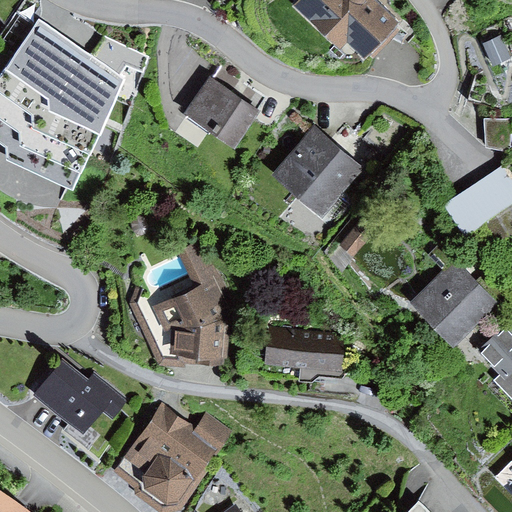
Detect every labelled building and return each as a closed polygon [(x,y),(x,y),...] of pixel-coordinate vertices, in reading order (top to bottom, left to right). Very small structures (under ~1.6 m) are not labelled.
[(300,0),(294,8),(340,50),(347,43),(364,60),(400,23),(377,0),(300,0)] [(39,21),(0,75),(0,143),(5,148),(7,160),(74,189),(126,79),(121,75),(127,65),(144,73),(150,56),(106,36),(92,56),(39,21)] [(502,34),(482,42),(492,65),(511,57),(502,34)] [(476,72),(469,100),(481,103),(488,75),(476,72)] [(260,110),(212,76),(186,114),(234,148),(260,110)] [(511,129),(511,118),(484,119),(485,147),(511,152),(511,129)] [(363,169),(314,127),(272,176),(321,218),(363,169)] [(511,180),(503,167),(446,204),(466,235),(511,204),(511,180)] [(358,227),(340,245),(352,256),(369,237),(358,227)] [(442,271),(409,303),(455,349),(501,304),(456,259),(459,256),(442,239),(426,255),(442,271)] [(191,278),(138,303),(162,358),(230,361),(233,301),(201,241),(180,254),(191,278)] [(346,335),(270,327),(266,365),(301,368),(300,382),(313,383),(320,376),(342,378),(346,335)] [(511,331),(509,329),(482,353),(505,378),(511,371),(511,331)] [(89,381),(63,360),(35,396),(70,423),(85,436),(92,428),(104,412),(114,420),(129,400),(95,373),(89,381)] [(511,371),(505,378),(499,384),(511,398),(511,371)] [(194,429),(162,405),(116,466),(141,485),(142,490),(164,505),(180,504),(205,470),(221,448),(194,429)] [(207,412),(194,429),(221,448),(233,431),(207,412)] [(85,436),(70,423),(64,431),(90,452),(102,436),(92,428),(85,436)] [(141,485),(116,466),(113,472),(134,488),(135,494),(158,511),(174,511),(180,511),(209,473),(205,470),(180,504),(164,505),(142,490),(141,485)] [(28,511),(0,489),(0,511),(28,511)] [(408,511),(429,511),(419,502),(408,511)]
